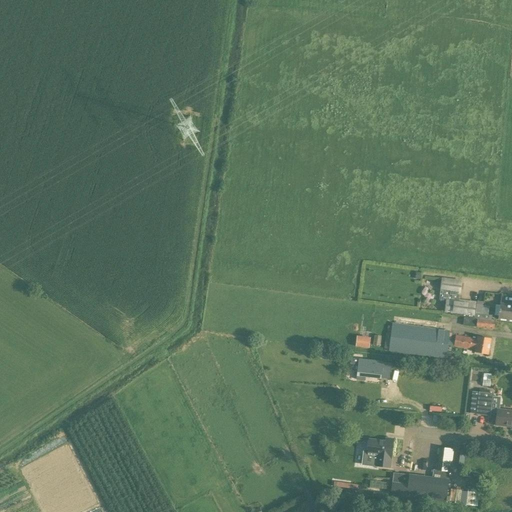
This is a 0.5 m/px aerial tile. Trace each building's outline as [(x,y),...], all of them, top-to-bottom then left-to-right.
[(460,282),(441,279),(439,300),(442,304),(444,305),(443,307),(445,308),(444,312),(452,313),(451,315),(463,317),(480,319),(480,318),(482,306),(482,305),(482,302),(476,301),(475,314),(474,313),(475,304),(458,301),(459,295),(457,295),(457,291),(459,291),(460,282)] [(511,320),(511,305),(499,304),(498,319),(511,320)] [(480,318),(491,320),(492,316),(487,315),(489,306),(482,306),(480,318)] [(491,320),(480,318),(480,319),(463,317),(462,326),(476,327),(476,328),(494,329),(495,320),(491,320)] [(477,337),(476,338),(456,335),(456,334),(449,332),(450,331),(392,323),(388,351),(446,359),(448,345),(474,350),(474,352),(488,355),(490,340),(477,337)] [(355,346),(369,348),(370,338),(357,336),(355,346)] [(356,376),(381,379),(384,357),(359,354),(356,376)] [(469,413),(476,414),(490,415),(490,414),(496,415),(495,426),(506,427),(507,426),(511,426),(511,410),(496,409),(497,404),(491,403),(492,393),(472,390),(469,413)] [(391,456),(393,442),(369,439),(367,453),(379,455),(377,467),(386,468),(388,456),(391,456)] [(390,494),(406,496),(446,501),(448,480),(452,448),(439,446),(436,470),(433,469),(432,478),(409,475),(407,485),(392,483),(390,494)] [(480,488),(468,487),(466,505),(478,507),(480,488)]
